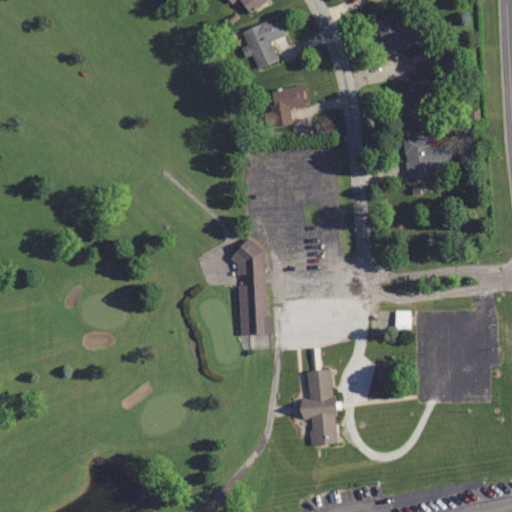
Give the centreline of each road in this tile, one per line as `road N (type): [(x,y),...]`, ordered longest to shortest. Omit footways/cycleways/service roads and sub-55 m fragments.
road 1 (residential): [(367,268),(347,82),(314,0)]
road 2 (residential): [(367,268),(371,286),(398,298),(511,282)]
road 3 (residential): [(511,273),(394,277),(367,268)]
